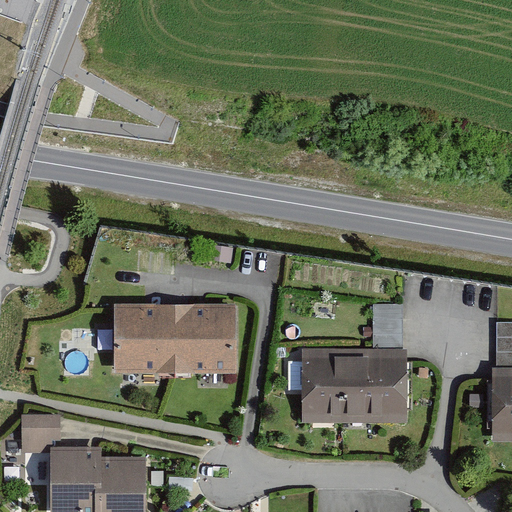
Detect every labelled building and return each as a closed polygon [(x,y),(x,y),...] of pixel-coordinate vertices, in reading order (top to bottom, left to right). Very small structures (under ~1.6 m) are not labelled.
[(379,343),(407,344),(408,302),(381,302),(379,343)] [(241,311),(122,313),(124,381),(242,378),(241,311)] [(306,353),(306,427),(410,428),(411,354),(306,353)] [(511,374),(498,375),(500,450),(511,449),(511,374)] [(27,446),(63,446),(63,422),(27,422),(27,446)] [(58,511),(99,511),(100,464),(100,453),(58,452),(58,511)] [(146,511),(147,464),(100,464),(99,511),(146,511)]
